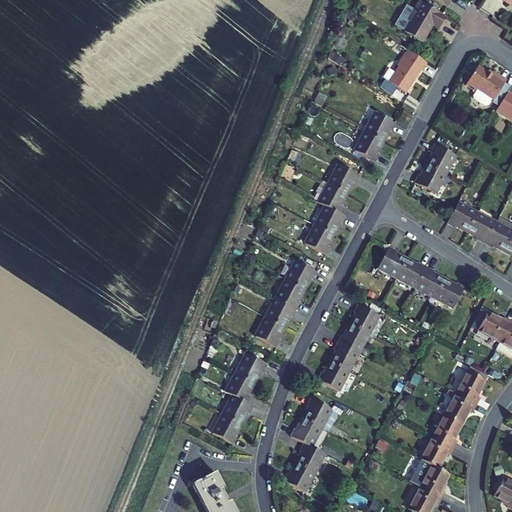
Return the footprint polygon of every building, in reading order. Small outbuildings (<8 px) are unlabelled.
[(438,30),(446,17),(419,1),(414,10),(408,6),(395,26),(405,32),(405,33),(422,43),(432,26),(438,30)] [(399,67),(388,82),(405,93),(421,70),(422,70),(426,63),(408,51),(397,66),(399,67)] [(508,92),(511,88),(504,84),(506,81),(489,70),(487,73),(478,67),(466,86),(476,92),(473,95),(474,99),(485,106),(488,105),(490,102),(499,107),(508,92)] [(499,107),(496,111),(511,121),(511,94),(508,92),(499,107)] [(374,113),(354,151),(374,162),(378,154),(377,153),(388,131),(390,132),(394,124),(374,113)] [(455,156),(435,145),(431,153),(433,154),(421,177),(419,176),(415,184),(435,194),(455,156)] [(318,203),(325,207),(304,244),(325,255),(329,247),(327,246),(339,224),(341,225),(345,217),(338,214),(342,206),(340,205),(352,183),(354,184),(358,176),(338,165),(318,203)] [(511,232),(458,203),(447,223),(455,228),(456,226),(478,238),(477,240),(492,248),(493,246),(511,255),(511,232)] [(388,248),(378,268),(453,309),(464,288),(456,284),(455,286),(433,274),(434,272),(419,264),(418,266),(395,254),(396,252),(388,248)] [(295,262),(255,337),(275,348),(279,340),(277,339),(289,317),(291,318),(299,303),(297,302),(309,279),(311,280),(316,272),(295,262)] [(322,373),(318,381),(338,392),(378,316),(358,305),(354,313),(356,314),(344,336),(342,335),(334,350),(336,352),(324,374),(322,373)] [(503,318),(502,321),(486,313),(477,331),(499,343),(510,322),(503,318)] [(499,343),(496,349),(511,357),(511,323),(510,322),(499,343)] [(232,444),(236,436),(235,435),(247,413),(248,414),(252,407),(246,403),(250,395),(248,394),(260,372),(262,373),(266,365),(246,354),(226,392),(232,396),(212,434),(232,444)] [(470,367),(455,394),(476,405),(480,398),(477,396),(485,381),(484,380),(486,376),(470,367)] [(444,416),(461,425),(469,410),(472,412),(476,405),(455,394),(444,416)] [(284,482),(304,493),(324,455),(311,448),(331,410),(311,399),(307,407),(309,408),(297,430),(295,429),(291,437),(304,444),(300,452),(302,453),(290,475),(288,474),(284,482)] [(456,441),(453,440),(461,425),(444,416),(432,438),(453,448),(456,441)] [(432,438),(420,459),(431,465),(438,469),(446,454),(449,455),(453,448),(432,438)] [(444,491),(441,490),(449,475),(438,469),(431,465),(420,487),(440,498),(444,491)] [(235,511),(215,473),(192,485),(205,511),(235,511)] [(511,510),(511,484),(502,479),(493,497),(509,505),(507,508),(511,510)] [(440,498),(420,487),(408,509),(411,511),(429,511),(433,504),(437,505),(440,498)]
